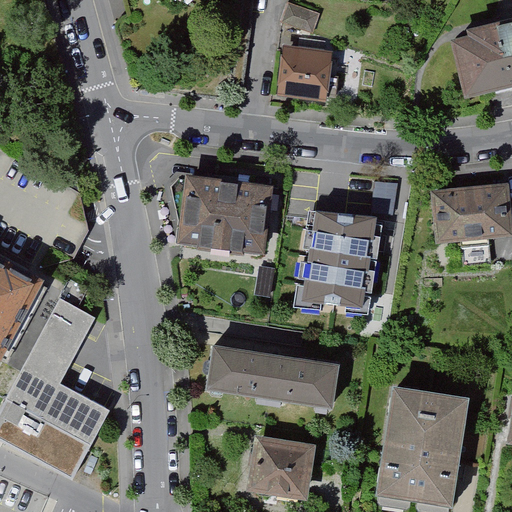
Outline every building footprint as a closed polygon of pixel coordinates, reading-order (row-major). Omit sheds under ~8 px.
[(318,17),(289,7),(283,25),(312,35),(318,17)] [(511,85),(511,20),(473,30),(474,37),(456,41),(469,95),(511,85)] [(332,49),(286,43),(280,89),(326,95),(332,49)] [(76,260),(90,238),(94,231),(93,224),(0,176),(0,248),(41,270),(76,260)] [(267,190),(186,180),(181,223),(178,243),(259,253),(267,190)] [(511,200),(510,180),(438,187),(442,234),(511,227),(511,200)] [(376,207),(320,202),(311,310),(367,315),(376,207)] [(0,392),(2,393),(61,280),(41,270),(0,248),(0,392)] [(97,321),(64,304),(0,422),(0,440),(74,480),(111,411),(62,385),(97,321)] [(339,368),(215,349),(209,390),(333,408),(339,368)] [(468,404),(397,394),(382,498),(453,508),(468,404)] [(313,445),(260,437),(253,485),(305,493),(313,445)]
